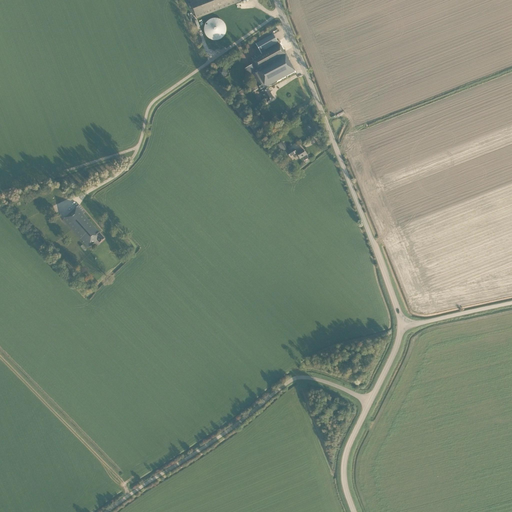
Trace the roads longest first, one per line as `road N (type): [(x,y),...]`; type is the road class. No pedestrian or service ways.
road 1 (tertiary): [(402,327),(278,0)]
road 2 (unclassified): [(105,511),(295,379),(370,403)]
